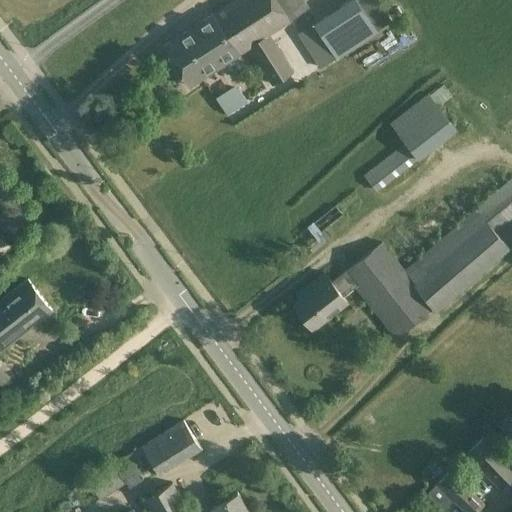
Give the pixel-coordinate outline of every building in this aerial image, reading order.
[(269,35),(291,21),(277,0),(239,0),(167,46),(191,85),(250,47),(274,84),(293,72),(269,35)] [(343,0),(313,20),(313,22),(297,33),(321,67),(336,56),(337,58),(378,31),(377,30),(392,20),(378,0),(343,0)] [(219,101),(227,115),(248,102),(239,88),(219,101)] [(364,174),(377,191),(417,159),(457,129),(428,93),(389,122),(404,142),(364,174)] [(325,271),(296,294),(301,300),(296,304),(314,328),(348,301),(344,297),(356,288),(396,338),(434,309),(435,312),(510,248),(496,230),(511,216),(511,177),(405,270),(382,242),(333,282),(325,271)] [(0,302),(0,353),(53,310),(28,279),(0,302)] [(511,408),(496,424),(511,439),(511,408)] [(185,420),(143,448),(157,470),(159,474),(201,447),(197,441),(185,420)] [(465,454),(500,491),(511,479),(511,465),(483,436),(465,454)] [(444,510),(454,500),(466,511),(476,511),(485,503),(450,470),(427,494),(444,510)] [(250,511),(238,492),(212,508),(214,511),(198,511),(194,504),(187,508),(173,483),(139,501),(145,511),(250,511)]
